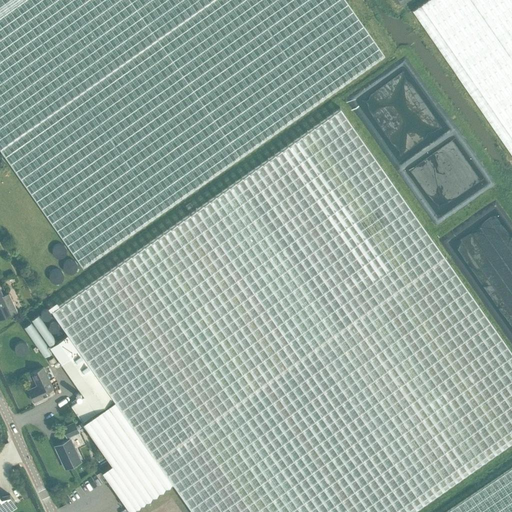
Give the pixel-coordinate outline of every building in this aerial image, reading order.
[(0,0),(0,149),(83,267),(386,57),(345,0),(0,0)] [(511,0),(428,0),(414,10),(511,151),(511,0)] [(114,399),(173,483),(193,511),(410,511),(511,441),(511,351),(340,107),(52,310),(68,334),(114,399)] [(0,290),(0,318),(9,314),(9,315),(17,311),(8,292),(2,295),(0,290)] [(37,294),(41,300),(43,299),(44,298),(47,296),(43,290),(37,294)] [(48,343),(55,339),(42,319),(35,324),(48,343)] [(85,396),(71,405),(83,421),(114,399),(68,334),(50,347),(85,396)] [(43,367),(31,372),(37,385),(29,389),(34,401),(49,394),(48,390),(53,388),(43,367)] [(131,511),(173,483),(114,399),(83,421),(112,464),(102,471),(131,511)] [(74,422),(63,427),(67,436),(79,431),(74,422)] [(70,438),(55,445),(66,468),(81,461),(70,438)] [(511,511),(511,467),(445,511),(511,511)] [(0,494),(0,511),(4,511),(17,504),(10,494),(1,496),(0,494)]
